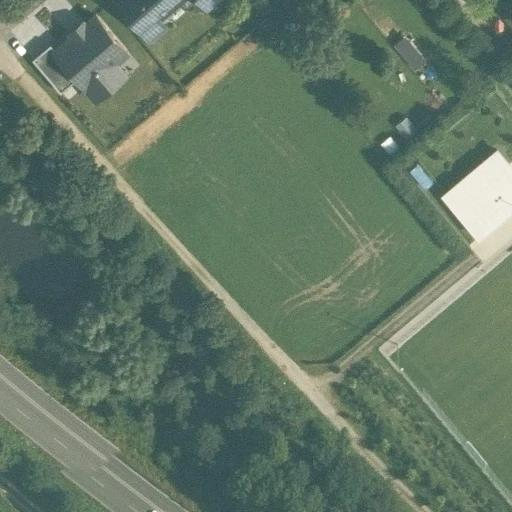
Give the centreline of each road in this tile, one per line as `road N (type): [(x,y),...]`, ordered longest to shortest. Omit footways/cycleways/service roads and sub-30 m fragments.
road 1 (track): [(0,51),(421,511)]
road 2 (track): [(309,390),(476,254)]
road 3 (primary): [(144,511),(0,394)]
